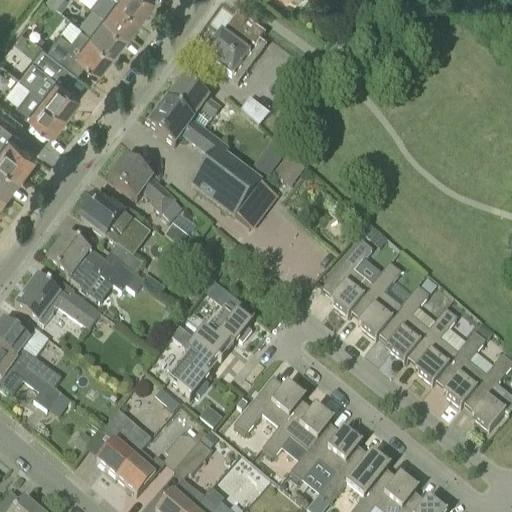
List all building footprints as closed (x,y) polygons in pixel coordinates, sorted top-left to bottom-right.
[(45,0),(45,2),(55,9),(61,0),(45,0)] [(140,18),(116,0),(93,0),(89,6),(103,16),(102,17),(127,36),(140,18)] [(116,0),(140,18),(153,0),(116,0)] [(368,36),(377,26),(364,14),(355,24),(368,36)] [(102,17),(89,35),(113,53),(127,36),(102,17)] [(202,62),(231,84),(232,83),(238,88),(266,49),(259,44),(264,37),(237,17),(222,38),(220,37),(202,62)] [(113,53),(89,35),(81,29),(72,43),(61,35),(48,53),(78,75),(87,62),(100,72),(113,53)] [(48,88),(42,97),(65,115),(79,97),(37,64),(47,51),(23,32),(11,46),(36,65),(29,73),(48,88)] [(203,133),(212,121),(219,112),(183,84),(166,106),(203,133)] [(51,134),(65,115),(42,97),(41,97),(29,88),(15,106),(27,115),(27,116),(51,134)] [(259,130),(269,116),(249,102),(240,114),(259,130)] [(229,153),(203,133),(166,106),(148,131),(174,150),(183,139),(211,160),(190,189),(249,234),(266,211),(267,212),(277,200),(224,159),(229,153)] [(0,147),(0,161),(19,175),(34,155),(21,145),(24,141),(11,131),(8,136),(0,147)] [(272,178),(282,186),(296,168),(287,160),(272,178)] [(0,161),(0,192),(3,196),(19,175),(0,161)] [(161,219),(162,220),(170,227),(183,214),(175,207),(176,205),(159,190),(151,183),(151,184),(124,163),(108,183),(135,205),(141,197),(151,205),(149,208),(161,220),(161,219)] [(106,243),(111,235),(122,243),(128,236),(134,240),(139,233),(110,209),(107,212),(94,202),(79,223),(106,243)] [(183,254),(191,243),(172,228),(164,240),(183,254)] [(121,296),(125,290),(134,297),(143,286),(139,283),(134,279),(108,260),(105,265),(88,253),(68,238),(47,267),(80,292),(93,275),(121,296)] [(334,310),(347,320),(349,317),(371,289),(370,289),(372,287),(373,288),(380,279),(363,266),(373,254),(361,244),(321,295),(322,295),(323,294),(337,306),(334,310)] [(108,260),(134,279),(136,277),(144,266),(143,265),(118,247),(108,260)] [(362,333),(375,343),(378,340),(377,340),(399,312),(400,310),(385,297),(401,277),(390,267),(380,279),(373,288),(372,287),(370,289),(371,289),(349,317),(347,320),(347,321),(351,317),(365,329),(362,333)] [(159,298),(163,292),(144,277),(139,283),(143,286),(159,298)] [(43,331),(57,312),(88,334),(100,317),(71,295),(67,301),(60,297),(37,280),(14,310),(43,331)] [(390,356),(403,366),(406,363),(428,335),(427,335),(428,333),(413,320),(430,300),(418,291),(401,311),(400,310),(399,312),(377,340),(378,340),(375,343),(375,344),(376,344),(380,340),(393,351),(390,356)] [(203,331),(193,344),(217,363),(217,362),(222,365),(222,364),(218,361),(230,347),(234,350),(238,344),(242,347),(252,335),(249,332),(254,325),(253,324),(251,327),(228,309),(207,335),(203,331)] [(406,363),(403,366),(403,367),(404,367),(408,363),(422,374),(418,379),(431,389),(431,390),(434,386),(456,358),(457,356),(441,343),(458,323),(446,314),(430,334),(428,333),(427,335),(428,335),(406,363)] [(3,325),(0,328),(0,354),(59,399),(60,397),(54,392),(61,383),(21,353),(28,344),(3,325)] [(459,412),(460,413),(463,409),(462,408),(485,381),(484,380),(485,380),(469,367),(486,346),(474,337),(458,357),(457,356),(456,358),(434,386),(431,390),(432,390),(436,386),(450,397),(447,402),(460,412),(459,412)] [(206,376),(217,363),(193,344),(185,353),(190,357),(169,383),(191,401),(189,404),(190,405),(196,397),(199,401),(209,388),(205,385),(210,379),(206,376)] [(511,355),(508,353),(503,360),(486,380),(485,380),(484,380),(485,381),(462,408),(463,409),(460,413),(464,409),(478,420),(475,424),(488,435),(489,436),(505,417),(509,420),(511,416),(511,401),(497,390),(511,371),(511,355)] [(47,416),(59,399),(0,354),(0,383),(1,384),(0,386),(1,391),(9,398),(15,397),(25,384),(41,395),(33,406),(47,416)] [(300,407),(305,401),(304,401),(291,391),(288,395),(274,383),(275,382),(274,381),(234,431),(245,440),(262,419),(278,433),(300,406),(300,407)] [(329,430),(333,424),(332,424),(319,414),(315,418),(302,406),(306,402),(305,401),(300,407),(300,406),(278,433),(262,453),(273,463),(281,453),(298,467),(307,456),(328,429),(329,430)] [(142,456),(141,455),(151,443),(118,415),(102,436),(113,445),(96,465),(117,483),(142,456)] [(334,425),(333,424),(329,430),(328,429),(307,456),(298,467),(290,476),(301,485),(318,465),(335,479),(357,452),(357,453),(361,447),(348,437),(344,441),(330,429),(334,425)] [(164,469),(174,477),(208,436),(203,442),(198,437),(196,440),(189,434),(186,438),(183,436),(165,458),(168,461),(163,467),(164,469)] [(216,443),(208,436),(174,477),(182,484),(183,485),(189,478),(191,480),(212,457),(208,453),(216,443)] [(385,476),(390,470),(389,470),(376,460),(372,464),(358,452),(362,448),(361,447),(357,453),(357,452),(335,479),(318,499),(330,508),(346,488),(363,501),(362,502),(363,503),(385,475),(385,476)] [(137,500),(164,469),(163,467),(156,462),(153,465),(152,464),(142,456),(117,483),(137,500)] [(363,503),(362,502),(354,511),(373,511),(375,511),(376,511),(402,511),(413,498),(414,498),(418,493),(417,493),(404,483),(401,487),(387,475),(390,471),(390,470),(385,476),(385,475),(363,503)] [(191,492),(183,485),(182,484),(171,496),(172,497),(157,511),(194,511),(200,506),(188,496),(191,492)] [(418,494),(418,493),(414,498),(413,498),(402,511),(440,511),(432,505),(429,510),(415,498),(418,494)] [(216,511),(205,501),(195,511),(226,511),(220,507),(216,511)]
